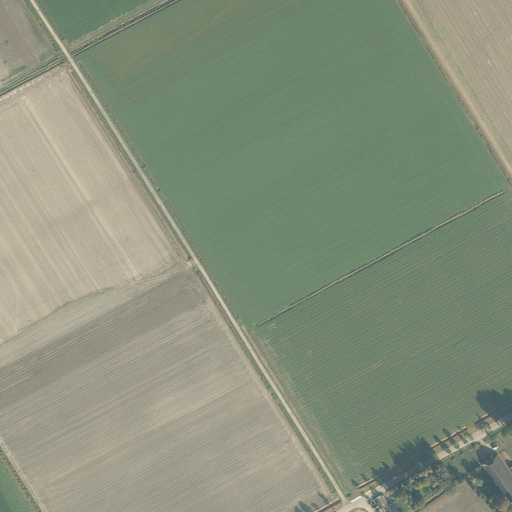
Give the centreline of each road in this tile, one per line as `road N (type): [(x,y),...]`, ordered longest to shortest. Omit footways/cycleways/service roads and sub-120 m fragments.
road 1 (track): [(348,506),(31,0)]
road 2 (tertiary): [(359,500),(511,415)]
